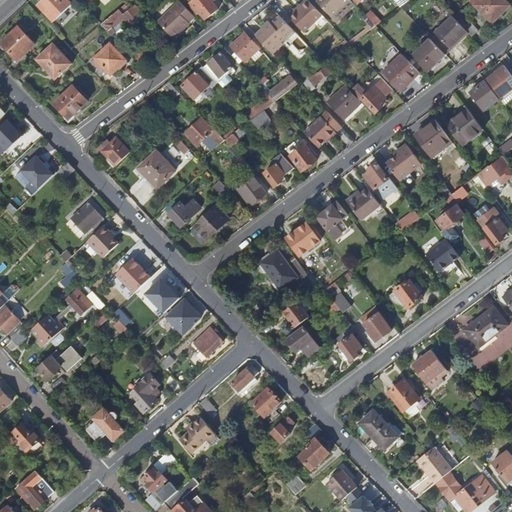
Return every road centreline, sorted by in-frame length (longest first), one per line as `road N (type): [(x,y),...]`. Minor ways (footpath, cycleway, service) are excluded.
road 1 (unclassified): [(191,278),(511,37)]
road 2 (unclassified): [(316,410),(511,262)]
road 3 (residential): [(67,146),(260,0)]
road 4 (unclassified): [(104,473),(252,342)]
road 5 (residential): [(191,278),(67,146)]
road 6 (unclassified): [(0,360),(104,473)]
road 7 (residential): [(413,511),(316,410)]
